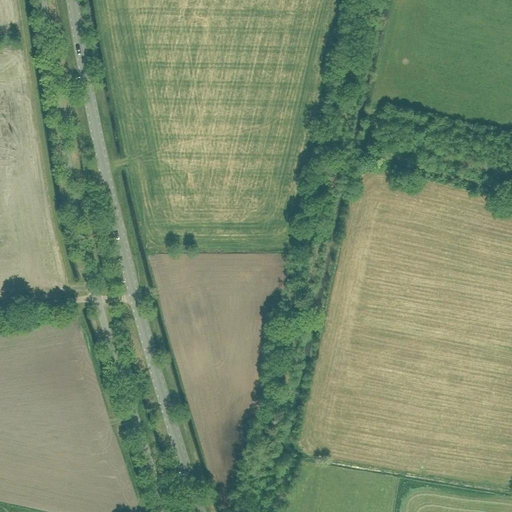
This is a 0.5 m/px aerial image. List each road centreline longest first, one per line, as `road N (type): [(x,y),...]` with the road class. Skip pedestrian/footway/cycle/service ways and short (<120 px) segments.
road 1 (secondary): [(198,511),(131,287),(72,0)]
road 2 (unclassified): [(164,511),(87,266),(42,0)]
road 3 (track): [(134,297),(0,307)]
